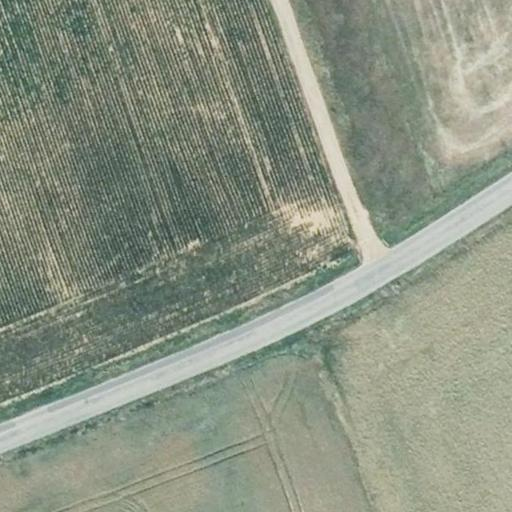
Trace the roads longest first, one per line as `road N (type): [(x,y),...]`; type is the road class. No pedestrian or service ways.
road 1 (tertiary): [(511,187),(286,322),(0,438)]
road 2 (track): [(382,269),(279,0)]
